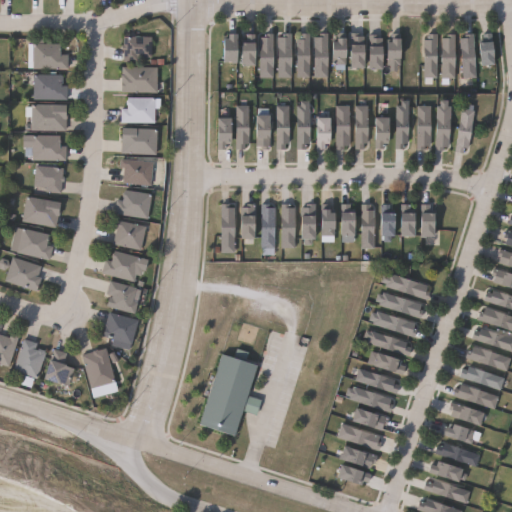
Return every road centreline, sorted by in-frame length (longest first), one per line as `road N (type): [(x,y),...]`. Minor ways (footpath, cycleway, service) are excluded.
road 1 (residential): [(125,464),(175,297),(191,131),(192,0)]
road 2 (residential): [(384,511),(511,108)]
road 3 (tertiary): [(354,511),(63,417)]
road 4 (residential): [(54,319),(80,242),(89,179),(92,21)]
road 5 (residential): [(188,179),(437,177),(485,189)]
road 6 (residential): [(489,0),(192,1)]
road 7 (residential): [(192,1),(92,21),(0,23)]
road 8 (tertiary): [(0,443),(170,500)]
road 9 (tertiary): [(63,417),(170,500),(206,511)]
